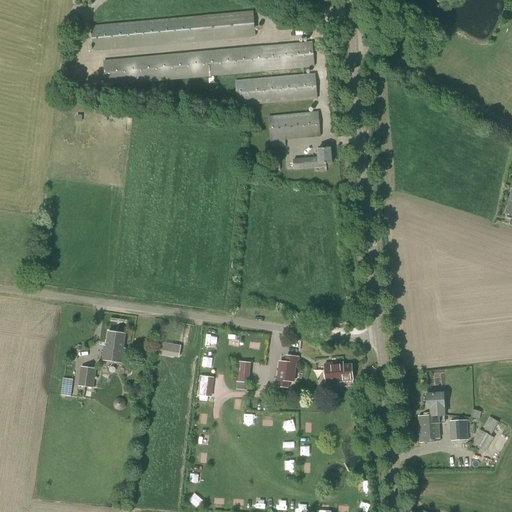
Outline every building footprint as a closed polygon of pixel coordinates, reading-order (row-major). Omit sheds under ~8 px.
[(93,52),(255,37),(253,12),(91,26),(93,52)] [(105,87),(315,67),(312,42),(103,61),(105,87)] [(237,107),(318,100),(315,74),(235,81),(237,107)] [(133,109),(116,107),(115,117),(132,119),(133,109)] [(271,148),(285,146),(284,141),(321,137),(318,112),(268,117),(271,148)] [(294,170),(320,167),(319,165),(332,164),(331,149),(317,150),(318,158),(293,160),(294,170)] [(123,349),(125,335),(108,332),(106,347),(104,347),(102,360),(123,364),(125,350),(123,349)] [(179,358),(181,346),(161,342),(159,355),(179,358)] [(298,365),(299,358),(287,357),(287,364),(280,363),(277,387),(288,388),(289,382),(294,383),(296,365),(298,365)] [(247,390),(250,363),(238,362),(236,389),(247,390)] [(335,367),(335,364),(324,365),(326,384),(342,382),(342,381),(353,380),(352,365),(335,367)] [(94,388),(94,386),(96,369),(81,367),(78,386),(94,388)] [(212,371),(200,370),(198,395),(210,396),(212,371)] [(445,416),(443,394),(427,395),(428,409),(431,409),(431,416),(418,417),(420,443),(440,442),(439,424),(445,424),(445,416)] [(479,420),(481,412),(473,410),(470,417),(479,420)] [(491,436),(499,423),(490,417),(483,428),(485,429),(483,432),(479,429),(471,444),(485,452),(494,438),(491,436)] [(451,442),(469,440),(468,421),(450,422),(451,442)] [(190,500),(194,505),(201,498),(196,494),(190,500)]
